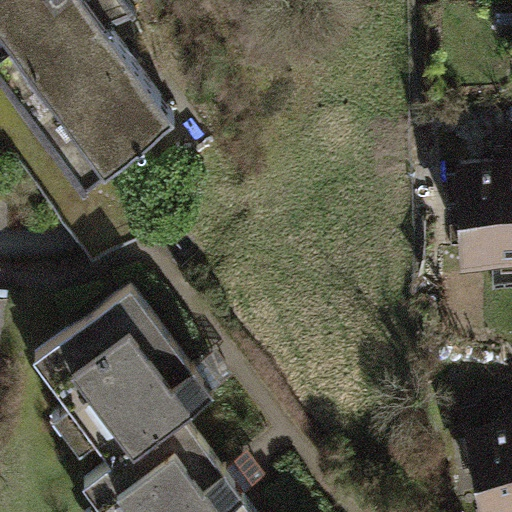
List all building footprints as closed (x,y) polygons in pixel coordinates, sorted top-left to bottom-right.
[(0,0),(0,61),(88,180),(178,114),(108,18),(137,6),(132,0),(0,0)] [(468,261),(511,259),(511,153),(465,155),(468,261)] [(212,388),(131,277),(33,349),(114,460),(185,408),(212,388)] [(511,401),(470,408),(485,497),(511,492),(511,401)] [(89,477),(115,511),(263,511),(185,408),(114,460),(89,477)]
